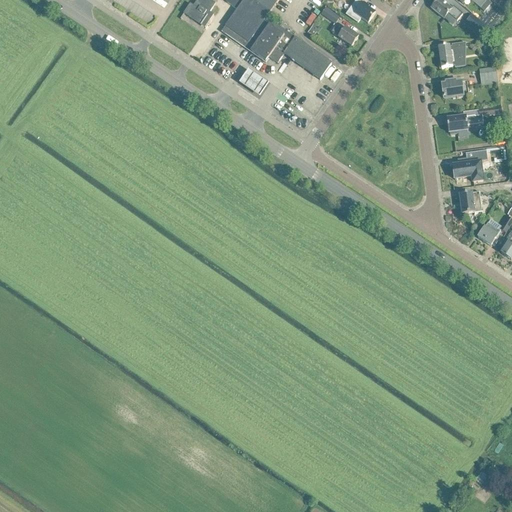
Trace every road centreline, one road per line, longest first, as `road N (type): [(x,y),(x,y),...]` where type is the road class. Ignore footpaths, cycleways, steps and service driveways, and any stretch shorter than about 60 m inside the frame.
road 1 (secondary): [(296,164),(51,0)]
road 2 (secondary): [(511,308),(296,164)]
road 3 (residential): [(423,229),(433,202),(413,59),(387,33)]
road 4 (residential): [(306,151),(387,33)]
road 5 (residential): [(423,229),(306,151)]
